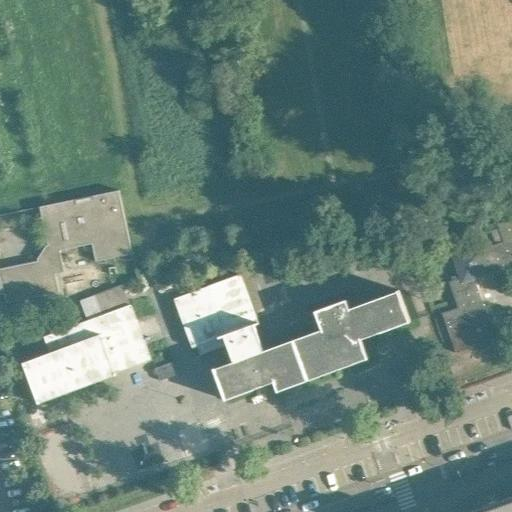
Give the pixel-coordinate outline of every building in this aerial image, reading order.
[(119,191),(40,207),(48,246),(46,246),(36,254),(36,256),(0,263),(0,311),(7,310),(6,303),(59,292),(54,266),(63,264),(60,250),(92,243),(96,261),(132,253),(119,191)] [(465,261),(454,332),(485,328),(494,385),(511,378),(511,243),(473,249),(470,251),(469,252),(467,254),(466,256),(465,261)] [(369,358),(363,339),(411,322),(400,290),(398,291),(398,292),(351,309),(348,300),(316,311),(323,330),(269,350),(259,322),(253,324),(236,277),(242,275),(241,274),(174,298),(174,300),(179,298),(196,344),(191,346),(192,348),(196,346),(199,354),(198,355),(198,356),(229,345),(235,361),(216,368),(227,400),(275,382),(279,391),(369,358)] [(124,286),(80,302),(88,322),(131,306),(124,286)] [(152,359),(144,338),(132,306),(131,306),(88,322),(46,337),(52,352),(24,362),(40,404),(118,375),(117,372),(152,359)] [(180,374),(178,369),(175,362),(156,370),(160,381),(180,374)] [(511,511),(511,497),(468,511),(511,511)]
